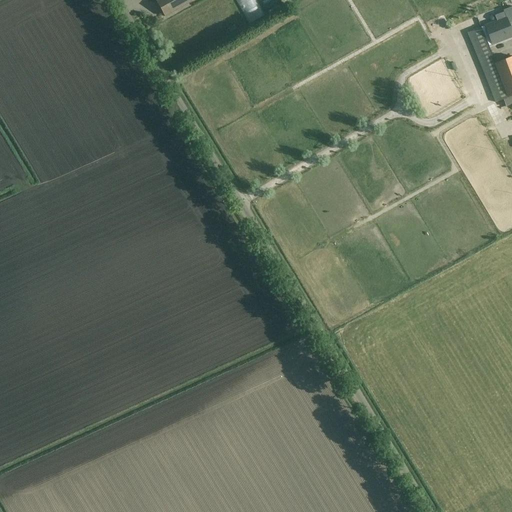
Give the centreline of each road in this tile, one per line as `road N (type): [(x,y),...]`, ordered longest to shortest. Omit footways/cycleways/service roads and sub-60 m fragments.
road 1 (unclassified): [(430,511),(116,0)]
road 2 (unknown): [(242,204),(397,108),(401,76),(444,54)]
